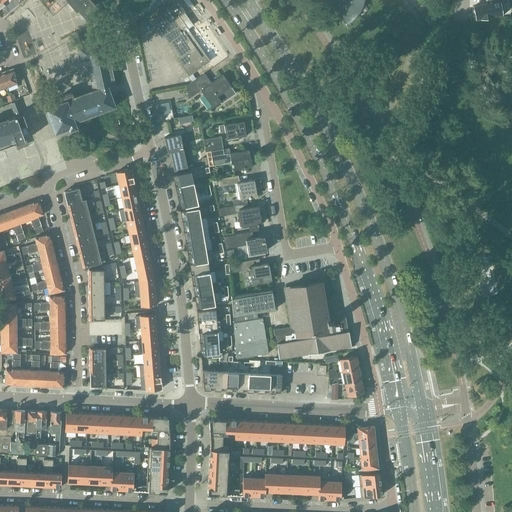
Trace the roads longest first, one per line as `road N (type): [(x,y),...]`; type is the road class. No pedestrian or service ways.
road 1 (secondary): [(225,0),(289,98),(335,194),(366,275),(400,408)]
road 2 (secondary): [(421,407),(396,301),(351,182),(246,0)]
road 3 (residential): [(190,407),(151,149)]
road 4 (residential): [(261,90),(287,255),(338,247)]
road 5 (residential): [(76,401),(76,289),(48,188)]
road 6 (residential): [(187,501),(340,510),(393,504)]
road 7 (residential): [(379,409),(190,407)]
road 8 (residential): [(187,501),(0,494)]
road 9 (residential): [(338,247),(261,90)]
road 10 (residential): [(151,149),(121,12)]
